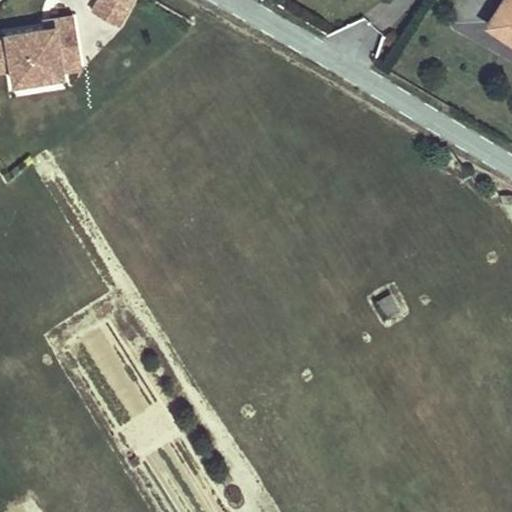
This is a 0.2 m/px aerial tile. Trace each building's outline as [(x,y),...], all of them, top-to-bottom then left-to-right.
[(97,0),(92,10),(118,25),(132,0),(97,0)] [(511,0),(502,0),(488,24),(511,39),(511,0)] [(41,19),(42,26),(74,21),(73,14),(41,19)] [(60,63),(80,60),(74,21),(42,26),(5,32),(6,38),(0,38),(0,50),(7,49),(10,68),(12,82),(62,75),(62,70),(60,63)] [(0,50),(0,69),(10,68),(7,49),(0,50)] [(80,60),(60,63),(62,70),(82,67),(80,60)] [(390,293),(377,299),(384,316),(398,311),(390,293)]
